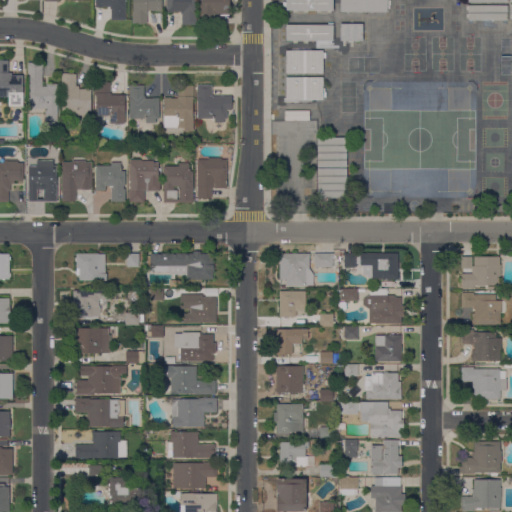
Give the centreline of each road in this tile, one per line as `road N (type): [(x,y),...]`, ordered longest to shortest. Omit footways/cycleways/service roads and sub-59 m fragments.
road 1 (residential): [(245,511),(251,0)]
road 2 (residential): [(511,231),(0,231)]
road 3 (residential): [(430,511),(431,231)]
road 4 (residential): [(40,511),(41,231)]
road 5 (residential): [(251,54),(117,52),(0,28)]
